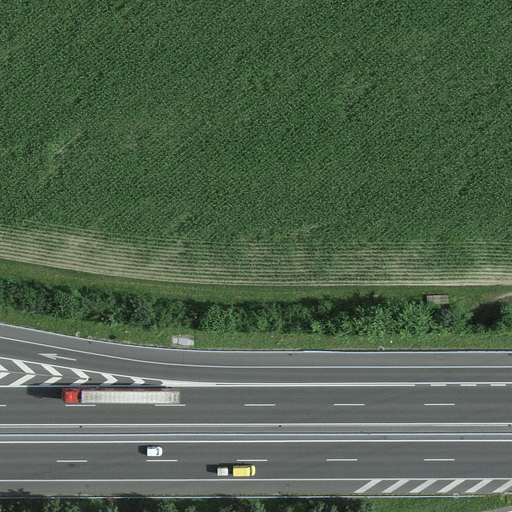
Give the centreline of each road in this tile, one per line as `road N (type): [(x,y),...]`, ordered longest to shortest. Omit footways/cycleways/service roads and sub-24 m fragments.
road 1 (motorway): [(0,461),(511,460)]
road 2 (motorway): [(439,404),(370,376),(161,370),(0,345)]
road 3 (motorway): [(439,404),(0,405)]
road 4 (track): [(511,298),(490,309),(483,325),(480,511)]
